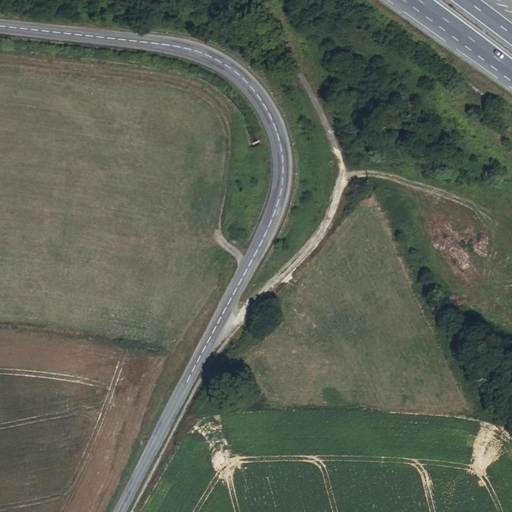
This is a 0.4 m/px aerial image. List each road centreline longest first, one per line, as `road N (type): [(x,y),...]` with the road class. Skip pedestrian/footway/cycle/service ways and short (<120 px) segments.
road 1 (tertiary): [(117,511),(269,227),(280,190),(279,140),(256,92),(212,58),(160,43),(0,26)]
road 2 (track): [(0,59),(186,84),(206,94),(233,126),(238,146),(220,241),(254,260)]
road 3 (track): [(343,171),(323,231),(201,357)]
